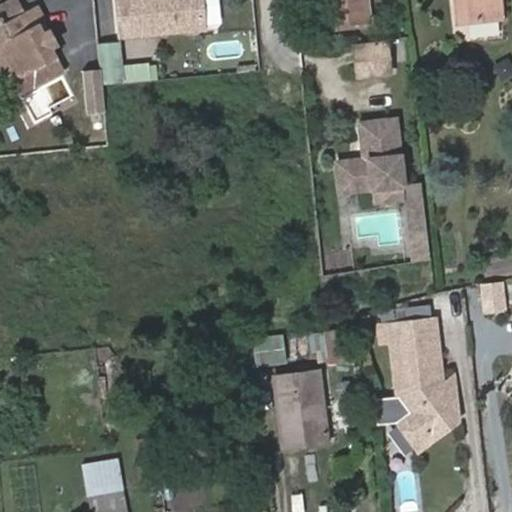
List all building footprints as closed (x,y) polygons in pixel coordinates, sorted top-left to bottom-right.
[(117,0),(121,37),(208,29),(205,0),(117,0)] [(324,0),(328,25),(370,20),(367,0),(324,0)] [(456,0),(458,22),(503,17),(500,0),(456,0)] [(209,25),(222,24),(219,1),(207,3),(209,25)] [(63,69),(49,44),(43,32),(37,23),(44,19),(36,4),(2,23),(0,20),(0,67),(8,81),(27,70),(36,85),(63,69)] [(43,32),(49,44),(56,40),(49,28),(43,32)] [(388,42),(356,46),(360,76),(392,72),(388,42)] [(100,46),(103,83),(124,82),(120,44),(100,46)] [(492,66),(503,82),(511,74),(511,62),(507,55),(492,66)] [(395,121),(359,124),(363,160),(336,163),(340,192),(370,189),(401,186),(395,121)] [(424,184),(402,186),(403,200),(410,261),(432,258),(424,184)] [(401,186),(370,189),(371,204),(403,200),(401,186)] [(503,281),(482,284),(485,311),(506,309),(503,281)] [(379,339),(390,338),(396,392),(407,411),(395,420),(417,452),(456,424),(454,396),(451,397),(440,381),(435,347),(407,350),(405,336),(433,333),(432,319),(377,325),(379,339)] [(309,329),(309,350),(325,350),(325,361),(346,361),(346,329),(309,329)] [(253,336),(257,366),(286,362),(282,333),(253,336)] [(433,333),(405,336),(407,350),(435,347),(433,333)] [(95,347),(78,348),(83,433),(111,431),(107,375),(97,375),(95,347)] [(271,376),(281,447),(327,442),(318,370),(271,376)] [(84,463),(91,511),(127,511),(118,458),(84,463)] [(39,511),(34,467),(12,470),(18,511),(39,511)]
